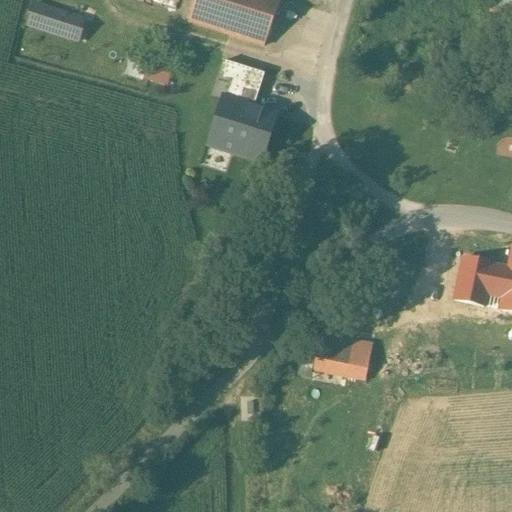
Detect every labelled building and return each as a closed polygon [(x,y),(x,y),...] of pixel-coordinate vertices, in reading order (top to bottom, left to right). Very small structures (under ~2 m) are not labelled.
[(147,0),(179,12),(183,0),(147,0)] [(242,0),(198,0),(191,20),(229,34),(242,0)] [(282,0),(242,0),(229,34),(265,48),(282,0)] [(511,11),(511,0),(497,0),(497,12),(511,11)] [(85,23),(34,6),(27,27),(79,43),(85,23)] [(254,73),(224,64),(219,81),(229,84),(209,149),(262,165),(276,118),(244,108),(254,73)] [(150,84),(174,86),(175,73),(151,71),(150,84)] [(511,256),(509,272),(503,301),(500,312),(511,313),(511,256)] [(509,272),(464,262),(455,302),(485,308),(487,298),(503,301),(509,272)] [(373,347),(321,337),(314,373),(366,383),(373,347)]
